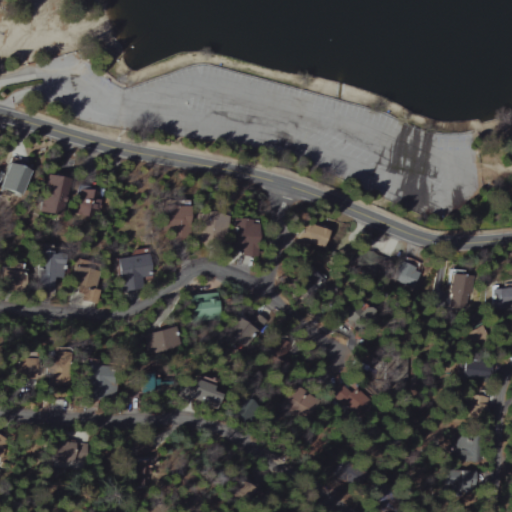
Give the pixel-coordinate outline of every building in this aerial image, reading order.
[(69,178),(46,175),(42,213),(65,216),(69,178)] [(77,216),(95,218),(97,189),(80,188),(77,216)] [(184,208),(161,207),(160,237),(182,238),(184,208)] [(190,214),(188,242),(220,244),(221,215),(190,214)] [(228,221),(229,250),(253,249),(252,221),(228,221)] [(321,248),(326,228),(299,221),(292,249),(306,253),(308,245),(321,248)] [(51,279),(60,279),(61,255),(35,254),(34,288),(50,289),(51,279)] [(113,259),(117,290),(127,289),(127,284),(140,283),(139,278),(148,277),(145,255),(113,259)] [(412,289),(420,269),(398,260),(390,279),(412,289)] [(83,289),(81,296),(89,297),(89,299),(95,300),(97,291),(91,290),(97,268),(74,263),(69,286),(83,289)] [(443,307),(465,311),(471,278),(449,274),(443,307)] [(511,285),(487,287),(488,307),(511,305),(511,285)] [(214,316),(214,294),(188,295),(189,316),(214,316)] [(178,346),(173,326),(140,336),(145,356),(178,346)] [(487,381),(488,363),(459,362),(459,380),(487,381)] [(48,384),(66,383),(65,364),(48,365),(48,384)] [(136,374),(137,390),(148,390),(148,374),(136,374)] [(212,384),(192,378),(186,401),(212,407),(215,394),(210,392),(212,384)] [(474,461),(474,437),(454,436),(454,460),(474,461)] [(150,488),(149,460),(130,461),(131,489),(150,488)] [(473,491),(473,471),(443,470),(443,490),(473,491)]
